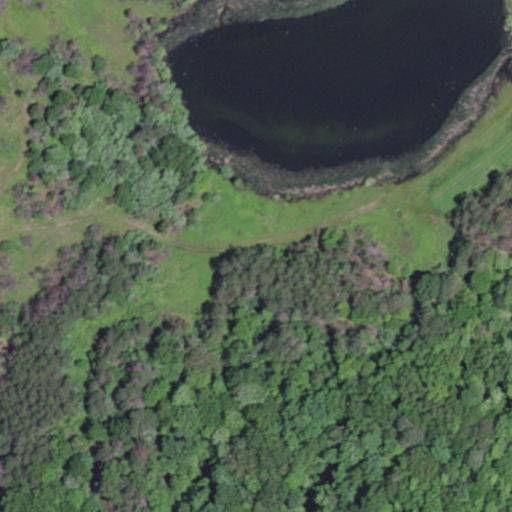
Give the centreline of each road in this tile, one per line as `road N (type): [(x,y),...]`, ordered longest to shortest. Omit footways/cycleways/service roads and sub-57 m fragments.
road 1 (track): [(0,234),(139,224),(182,250),(252,248),(319,225),(381,192),(435,147),(508,62),(493,0)]
road 2 (track): [(0,55),(27,109),(28,145),(0,194)]
